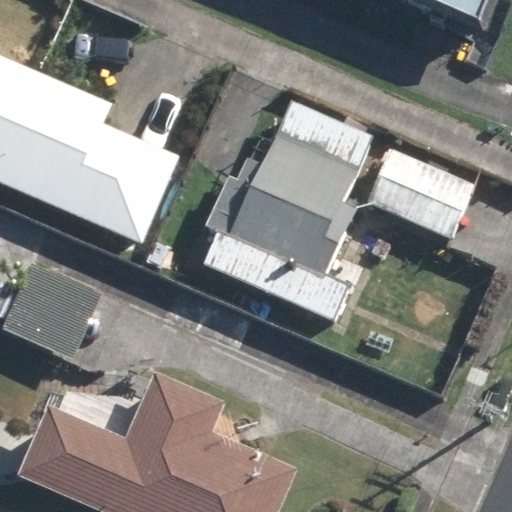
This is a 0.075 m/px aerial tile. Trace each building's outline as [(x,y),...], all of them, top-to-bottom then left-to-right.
[(506,0),(417,0),(491,33),(506,0)] [(127,104),(0,50),(0,180),(150,245),(189,154),(118,124),(127,104)] [(385,136),(300,100),(272,165),(257,159),(247,181),(237,177),(215,228),(225,232),(210,267),(343,324),(361,283),(339,274),(368,207),(356,202),(385,136)] [(483,185),(397,149),(373,203),(459,240),(483,185)] [(112,295),(40,264),(11,330),(82,361),(112,295)] [(59,405),(28,475),(110,511),(291,511),(310,471),(224,433),(237,404),(167,373),(137,439),(59,405)]
